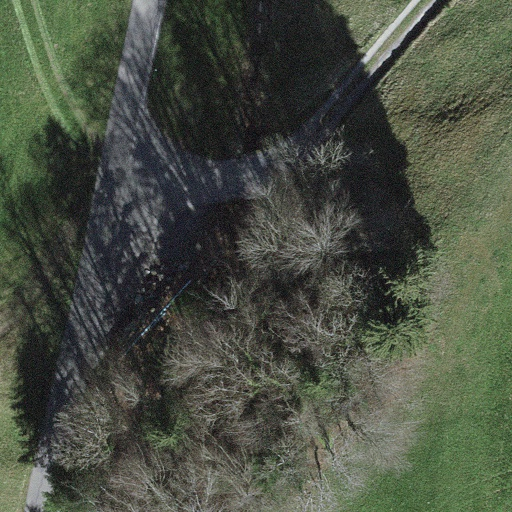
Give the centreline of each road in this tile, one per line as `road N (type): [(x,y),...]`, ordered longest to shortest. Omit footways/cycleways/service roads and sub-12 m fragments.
road 1 (unclassified): [(161,0),(135,182),(48,511)]
road 2 (track): [(428,0),(286,166),(227,182),(135,182)]
